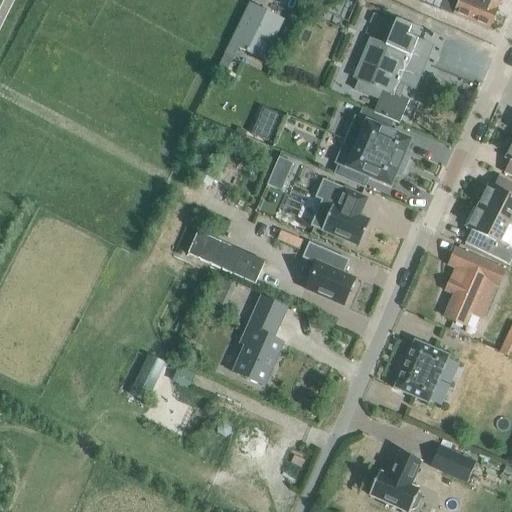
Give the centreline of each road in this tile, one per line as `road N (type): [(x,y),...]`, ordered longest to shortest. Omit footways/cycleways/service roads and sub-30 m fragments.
road 1 (residential): [(303,511),(511,35)]
road 2 (track): [(260,234),(0,89)]
